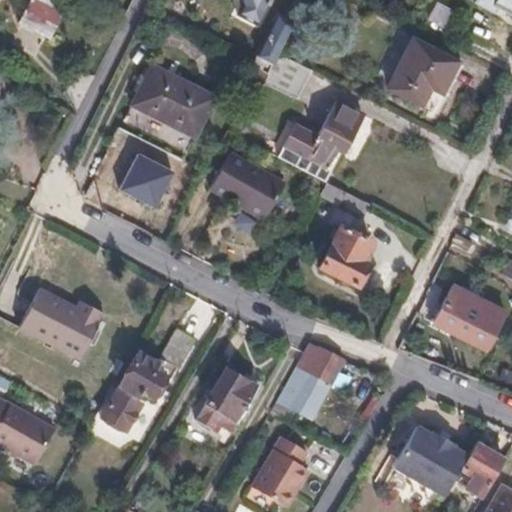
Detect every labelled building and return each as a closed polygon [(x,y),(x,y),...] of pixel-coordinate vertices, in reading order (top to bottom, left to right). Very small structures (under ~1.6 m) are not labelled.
[(66,10),(47,0),(31,0),(20,22),(50,39),(66,10)] [(263,24),(274,0),(240,0),(242,6),(239,13),(263,24)] [(511,0),(475,0),(474,2),(491,11),(494,5),(511,14),(511,0)] [(277,15),(257,54),(273,62),(278,52),(293,23),(277,15)] [(413,40),(388,87),(420,103),(429,86),(440,91),(455,61),(413,40)] [(273,62),(267,73),(264,81),(296,97),(310,69),(278,52),(273,62)] [(257,54),(251,65),(267,73),(273,62),(257,54)] [(132,104),(194,136),(214,96),(153,65),(132,104)] [(267,73),(251,65),(242,83),(259,91),(264,81),(267,73)] [(295,123),(277,157),(312,175),(324,181),(325,181),(331,171),(326,169),(338,148),(343,151),(363,113),(338,99),(319,135),(295,123)] [(124,121),(185,152),(194,136),(132,104),(124,121)] [(240,110),(233,123),(240,127),(247,114),(240,110)] [(284,187),(228,158),(210,193),(265,222),(284,187)] [(307,186),(318,191),(324,181),(312,175),(307,186)] [(324,181),(318,191),(349,207),(363,214),(369,204),(325,181),(324,181)] [(340,225),(320,266),(357,284),(367,263),(361,260),(371,241),(340,225)] [(457,233),(452,243),(467,251),(473,241),(457,233)] [(504,313),(452,285),(434,321),(486,348),(504,313)] [(81,361),(105,315),(81,304),(75,315),(53,304),(56,299),(40,291),(19,330),(81,361)] [(163,355),(180,366),(196,339),(178,328),(163,355)] [(331,384),(342,362),(319,349),(318,351),(309,346),(278,400),(300,412),(310,418),(320,399),(310,394),(319,378),(329,383),(331,384)] [(138,354),(120,385),(101,418),(127,432),(143,404),(136,400),(141,390),(155,398),(168,376),(160,372),(158,367),(163,359),(142,347),(138,354)] [(138,354),(133,351),(116,381),(116,382),(120,385),(138,354)] [(169,363),(163,359),(158,367),(160,372),(168,376),(170,371),(171,370),(171,367),(169,363)] [(230,429),(256,385),(250,382),(227,368),(196,419),(217,430),(221,424),(230,429)] [(250,382),(256,385),(260,378),(255,375),(250,382)] [(320,399),(329,383),(319,378),(310,394),(320,399)] [(270,414),(292,425),(300,412),(278,400),(270,414)] [(0,450),(32,468),(51,433),(0,404),(0,450)] [(227,436),(230,429),(221,424),(217,430),(227,436)] [(391,467),(442,497),(452,480),(466,456),(451,447),(452,446),(430,433),(429,435),(415,426),(391,467)] [(281,437),(252,486),(286,507),(308,470),(299,465),(306,452),(281,437)] [(466,456),(452,480),(481,497),(504,459),(474,442),(466,456)] [(511,511),(511,489),(505,486),(489,511),(511,511)]
